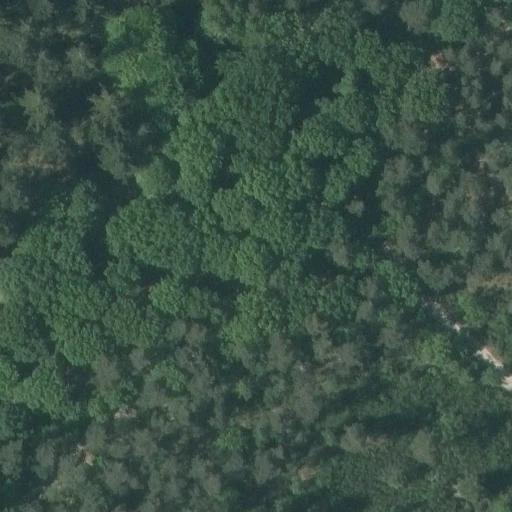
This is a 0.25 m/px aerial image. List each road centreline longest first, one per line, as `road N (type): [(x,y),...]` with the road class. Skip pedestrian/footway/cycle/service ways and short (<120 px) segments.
road 1 (track): [(5,511),(200,341),(358,266),(511,124)]
road 2 (track): [(511,382),(121,0)]
road 3 (track): [(0,293),(211,112),(242,74),(375,0)]
